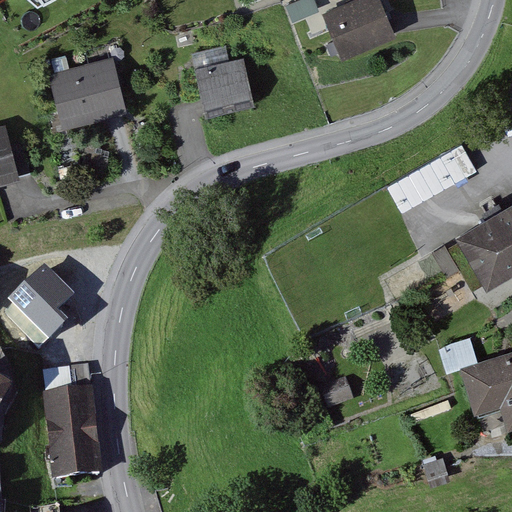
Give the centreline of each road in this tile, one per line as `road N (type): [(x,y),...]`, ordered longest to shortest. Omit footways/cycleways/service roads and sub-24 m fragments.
road 1 (residential): [(493,0),(471,57),(407,119),(213,182),(165,220),(133,274),(114,360),(132,511)]
road 2 (unknown): [(165,220),(131,198),(37,209),(24,187)]
